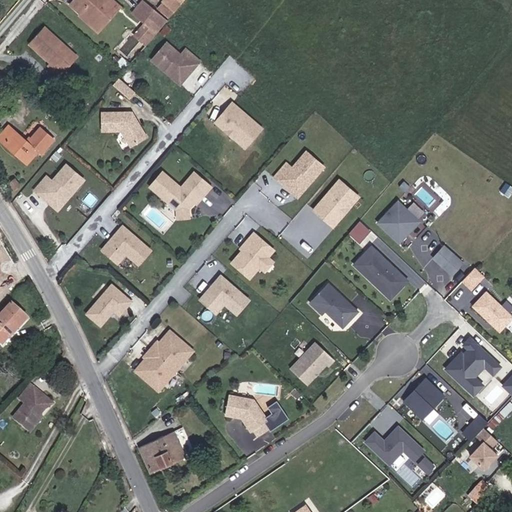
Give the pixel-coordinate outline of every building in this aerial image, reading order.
[(93,6),(111,22),(125,6),(118,0),(79,0),(90,9),(93,6)] [(157,0),(147,0),(144,5),(156,15),(147,26),(159,37),(176,17),(157,0)] [(178,14),(183,9),(171,0),(169,0),(166,4),(178,14)] [(171,0),(183,9),(190,1),(188,0),(171,0)] [(106,28),(111,22),(93,6),(90,9),(88,12),(106,28)] [(68,71),(82,55),(50,27),(36,42),(68,71)] [(200,64),(203,66),(208,60),(195,48),(191,53),(176,40),(171,46),(196,70),(200,64)] [(183,73),(196,70),(171,46),(160,58),(172,69),(175,66),(183,73)] [(123,61),(132,68),(137,62),(129,54),(123,61)] [(172,69),(188,83),(198,72),(196,70),(183,73),(175,66),(172,69)] [(136,96),(142,89),(126,75),(120,81),(136,96)] [(231,115),(220,127),(236,141),(241,135),(252,145),(269,126),(240,100),(229,113),(231,115)] [(135,143),(152,133),(136,107),(107,109),(107,126),(124,126),(135,143)] [(231,115),(229,113),(218,125),(220,127),(231,115)] [(44,147),(48,150),(60,136),(46,124),(34,138),(15,121),(4,134),(32,160),(44,147)] [(241,135),(236,141),(247,151),(252,145),(241,135)] [(311,183),(318,174),(322,177),(333,164),(316,149),(301,165),(295,159),(282,173),(288,179),(290,176),(301,185),(311,183)] [(52,174),(40,188),(46,193),(49,190),(59,199),(66,199),(75,189),(78,191),(89,178),(72,162),(57,179),(52,174)] [(169,170),(157,184),(180,205),(192,203),(199,195),(202,192),(204,193),(214,182),(197,168),(184,183),(169,170)] [(306,195),(322,177),(318,174),(311,183),(301,185),(290,176),(288,179),(306,195)] [(352,202),(346,197),(356,185),(345,175),(319,203),(331,213),(333,211),(339,217),(352,202)] [(21,189),(28,185),(24,177),(17,181),(21,189)] [(352,202),(362,190),(356,185),(346,197),(352,202)] [(49,190),(46,193),(63,208),(78,191),(75,189),(66,199),(59,199),(49,190)] [(404,234),(425,212),(403,191),(383,213),(404,234)] [(192,203),(180,205),(181,213),(193,212),(192,203)] [(360,219),(349,232),(361,242),(372,228),(360,219)] [(114,240),(108,247),(119,257),(126,249),(129,249),(131,252),(144,262),(156,248),(128,224),(118,236),(119,237),(116,241),(114,240)] [(271,249),(277,242),(259,227),(254,233),(256,235),(248,244),(238,256),(253,269),(263,258),(271,249)] [(248,244),(256,235),(254,233),(246,242),(248,244)] [(399,266),(372,240),(356,258),(368,270),(373,265),(387,279),(383,284),(390,290),(402,278),(395,271),(399,266)] [(457,266),(467,254),(456,244),(445,256),(457,266)] [(126,249),(119,257),(123,261),(131,252),(129,249),(126,249)] [(269,262),(276,253),(271,249),(263,258),(269,262)] [(476,281),(488,268),(479,259),(467,272),(476,281)] [(402,278),(407,273),(399,266),(395,271),(402,278)] [(252,291),(225,268),(215,281),(216,282),(214,285),(211,285),(205,292),(216,302),(222,294),(227,295),(229,296),(240,306),(252,291)] [(362,303),(332,275),(314,294),(326,306),(329,302),(343,315),(350,315),(362,303)] [(117,282),(91,311),(106,324),(115,313),(114,311),(117,308),(119,309),(124,314),(137,300),(117,282)] [(511,309),(511,303),(491,283),(477,297),(502,321),(511,309)] [(220,305),(229,296),(227,295),(222,294),(216,302),(220,305)] [(13,336),(15,337),(31,318),(16,304),(0,322),(0,339),(5,344),(13,336)] [(138,370),(162,391),(199,349),(175,329),(164,341),(167,344),(152,360),(150,357),(138,370)] [(478,369),(489,358),(492,361),(499,353),(474,330),(468,336),(473,341),(459,356),(457,354),(450,360),(478,386),(487,377),(478,369)] [(332,357),(338,351),(320,334),(294,361),(311,376),(319,368),(317,366),(320,364),(321,365),(330,356),(332,357)] [(150,357),(152,360),(167,344),(164,341),(162,339),(148,356),(150,357)] [(497,366),(504,358),(499,353),(492,361),(497,366)] [(448,388),(430,370),(418,382),(420,383),(415,388),(413,387),(408,393),(426,411),(448,388)] [(511,372),(502,385),(511,392),(511,372)] [(306,384),(300,378),(296,382),(302,389),(306,384)] [(48,416),(46,414),(51,408),(48,400),(39,394),(42,390),(36,386),(22,404),(28,408),(21,416),(38,429),(48,416)] [(291,418),(276,399),(267,405),(272,411),(265,416),(254,402),(227,399),(225,418),(236,420),(238,418),(241,418),(253,434),(255,432),(260,438),(271,430),(272,431),(291,418)] [(493,414),(484,406),(476,415),(484,422),(493,414)] [(493,414),(491,423),(499,425),(501,416),(493,414)] [(475,432),(484,422),(476,415),(467,424),(475,432)] [(428,442),(403,418),(388,433),(379,424),(370,433),(394,456),(407,442),(419,452),(428,442)] [(158,467),(191,450),(180,431),(183,429),(181,425),(145,443),(158,467)] [(430,473),(436,462),(424,455),(418,466),(430,473)] [(298,511),(319,511),(309,498),(296,508),(298,511)]
